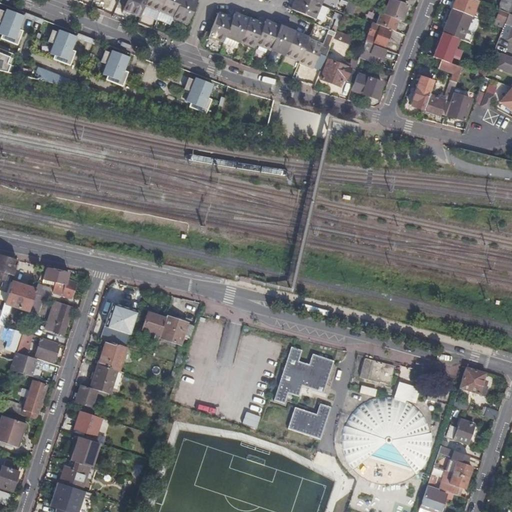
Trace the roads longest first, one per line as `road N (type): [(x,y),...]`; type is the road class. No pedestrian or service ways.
road 1 (residential): [(385,119),(158,52),(25,0)]
road 2 (residential): [(102,266),(22,511)]
road 3 (tertiary): [(247,300),(436,357),(458,354)]
road 4 (tertiary): [(458,354),(247,300)]
road 5 (tertiary): [(102,266),(247,300)]
road 6 (residential): [(385,119),(458,138),(511,138)]
road 7 (residential): [(429,0),(385,119)]
road 8 (residential): [(473,511),(511,395)]
